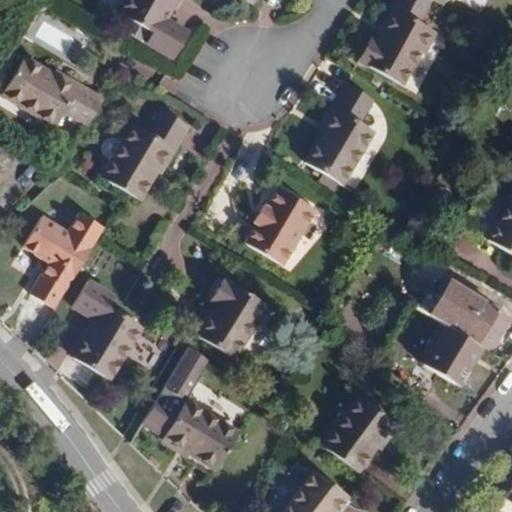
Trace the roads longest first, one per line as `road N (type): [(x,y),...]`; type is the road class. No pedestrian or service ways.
road 1 (residential): [(0,350),(124,511)]
road 2 (residential): [(431,511),(511,400)]
road 3 (residential): [(329,0),(301,40),(235,76)]
